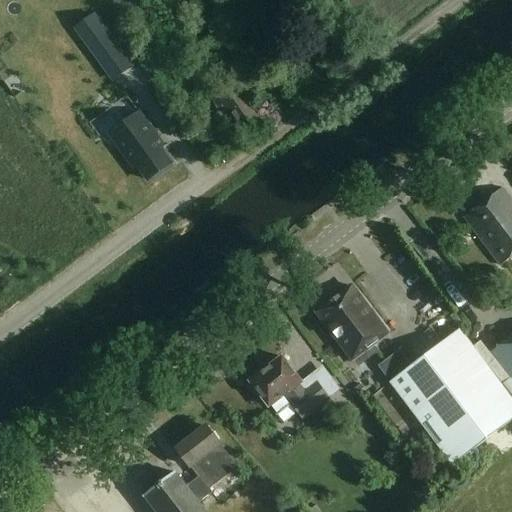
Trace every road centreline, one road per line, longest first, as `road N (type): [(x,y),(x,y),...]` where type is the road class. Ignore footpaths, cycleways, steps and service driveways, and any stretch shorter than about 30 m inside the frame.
road 1 (tertiary): [(0,486),(511,102)]
road 2 (unclassified): [(0,335),(302,112)]
road 3 (track): [(459,0),(302,112)]
